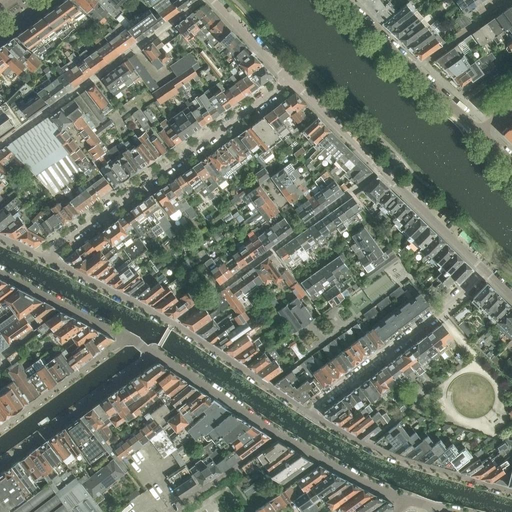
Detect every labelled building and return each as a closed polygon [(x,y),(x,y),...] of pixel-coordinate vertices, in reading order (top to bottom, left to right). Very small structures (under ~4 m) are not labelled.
[(42,18),(37,21),(38,22),(23,33),(22,32),(18,35),(18,36),(17,37),(30,50),(42,61),(44,59),(38,52),(37,50),(43,46),(48,52),(59,42),(58,40),(50,47),(47,43),(58,35),(61,40),(66,36),(67,38),(70,35),(75,30),(79,27),(86,21),(88,19),(78,9),(70,0),(65,0),(63,2),(64,3),(59,6),(50,13),(49,12),(45,15),(45,16),(42,18)] [(98,2),(96,0),(73,0),(81,6),(97,23),(98,21),(104,17),(108,12),(98,2)] [(96,0),(98,2),(100,1),(115,16),(120,12),(115,7),(107,0),(96,0)] [(169,0),(162,0),(152,7),(165,20),(172,15),(178,11),(172,3),(169,0)] [(176,0),(172,3),(178,11),(192,1),(191,1),(192,0),(176,0)] [(370,0),(364,5),(373,14),(390,0),(370,0)] [(394,6),(396,4),(393,1),(392,2),(390,0),(373,14),(382,23),(397,10),(394,6)] [(470,10),(463,0),(454,0),(464,13),(463,13),(464,14),(470,10)] [(463,0),(470,10),(476,6),(471,0),(463,0)] [(382,23),(381,23),(389,31),(416,10),(409,1),(397,10),(382,23)] [(193,12),(188,16),(194,23),(198,20),(210,9),(205,3),(193,12)] [(511,11),(509,8),(502,13),(511,27),(511,11)] [(198,20),(194,23),(200,29),(215,15),(210,9),(198,20)] [(124,28),(137,41),(160,24),(149,10),(125,28),(124,28)] [(416,10),(389,31),(397,38),(423,18),(416,10)] [(471,23),(467,18),(464,14),(463,13),(455,20),(462,29),(471,23)] [(511,27),(502,13),(494,18),(503,31),(507,28),(511,34),(511,27)] [(215,15),(200,29),(204,35),(220,20),(215,15)] [(182,20),(186,25),(186,26),(187,27),(195,37),(198,34),(200,36),(201,35),(201,36),(204,34),(204,35),(200,29),(194,23),(188,16),(182,20)] [(423,18),(397,38),(404,45),(430,26),(423,18)] [(494,18),(487,23),(500,42),(503,39),(499,34),(503,31),(494,18)] [(195,37),(187,27),(186,26),(186,25),(182,20),(175,26),(181,33),(185,38),(191,45),(194,42),(192,40),(195,37)] [(204,35),(209,40),(225,25),(220,20),(204,35)] [(430,26),(404,45),(412,52),(437,34),(443,29),(437,21),(430,26)] [(119,22),(113,27),(119,34),(130,46),(137,41),(124,28),(125,28),(119,22)] [(497,44),(500,42),(487,23),(479,29),(488,41),(492,38),(497,44)] [(225,25),(209,40),(207,42),(212,48),(219,41),(220,40),(230,30),(225,25)] [(106,28),(105,29),(124,50),(130,46),(119,34),(116,36),(109,28),(107,30),(106,28)] [(108,41),(107,42),(119,54),(124,50),(105,29),(103,31),(106,34),(111,40),(109,41),(108,41)] [(479,29),(472,34),(485,54),(487,56),(491,53),(491,52),(490,52),(484,44),(488,41),(479,29)] [(222,43),(216,49),(219,52),(225,46),(235,36),(230,30),(220,40),(219,41),(222,43)] [(437,34),(412,52),(420,60),(428,54),(442,44),(444,42),(437,34)] [(225,46),(227,49),(226,50),(223,53),(222,52),(220,54),(223,57),(226,55),(240,41),(235,36),(225,46)] [(95,37),(94,38),(113,59),(119,54),(107,42),(105,44),(104,42),(100,37),(97,39),(95,37)] [(27,50),(26,49),(25,50),(13,38),(4,45),(18,59),(22,55),(25,52),(27,50)] [(96,50),(95,50),(107,63),(113,59),(94,38),(92,40),(94,42),(98,47),(99,48),(96,50)] [(163,46),(164,45),(158,38),(152,42),(160,54),(165,51),(166,50),(163,46)] [(228,57),(225,60),(228,63),(230,61),(234,56),(235,56),(245,46),(240,41),(226,55),(228,57)] [(82,52),(79,55),(83,60),(93,73),(99,68),(83,47),(78,42),(76,44),(82,52)] [(152,42),(142,49),(151,60),(160,54),(152,42)] [(4,45),(0,48),(0,56),(17,74),(25,66),(23,64),(18,59),(4,45)] [(86,45),(83,47),(99,68),(107,63),(95,50),(92,52),(86,45)] [(439,64),(438,66),(441,69),(443,68),(444,69),(462,55),(464,54),(457,45),(435,60),(439,64)] [(234,56),(237,60),(233,64),(230,61),(228,63),(234,69),(234,68),(239,65),(239,64),(238,63),(251,53),(245,46),(235,56),(234,56)] [(27,50),(25,52),(29,56),(26,59),(22,55),(18,59),(23,64),(33,55),(32,54),(27,50)] [(151,60),(150,61),(157,69),(163,65),(162,63),(163,62),(165,65),(172,60),(170,58),(170,57),(165,51),(160,54),(151,60)] [(202,51),(198,54),(219,78),(224,74),(219,68),(218,69),(202,51)] [(70,61),(67,64),(80,82),(86,78),(77,64),(70,55),(67,52),(64,54),(67,57),(67,58),(70,61)] [(170,67),(176,77),(159,88),(143,67),(136,72),(142,80),(160,104),(178,92),(175,88),(182,84),(187,81),(192,77),(197,74),(194,71),(200,67),(190,53),(170,67)] [(251,53),(238,63),(239,64),(247,75),(262,64),(255,57),(251,53)] [(33,55),(23,64),(25,66),(31,72),(41,63),(33,55)] [(135,55),(127,60),(136,72),(143,67),(135,55)] [(447,73),(447,75),(449,77),(451,77),(452,77),(469,65),(462,55),(444,69),(447,73)] [(0,69),(2,72),(11,81),(17,74),(0,56),(0,69)] [(83,60),(77,64),(86,78),(93,73),(83,60)] [(127,60),(121,65),(134,83),(138,80),(139,83),(142,80),(136,72),(127,60)] [(452,77),(452,80),(454,83),(457,86),(459,87),(461,85),(464,83),(465,83),(467,82),(468,81),(470,78),(472,81),(482,73),(474,62),(469,65),(452,77)] [(67,64),(60,68),(73,87),(80,82),(67,64)] [(240,70),(237,73),(241,78),(251,91),(257,88),(247,75),(239,64),(239,65),(241,67),(239,68),(240,70)] [(247,75),(257,88),(273,76),(262,64),(247,75)] [(61,75),(57,78),(67,92),(73,87),(60,68),(60,69),(58,65),(55,68),(59,74),(60,74),(61,75)] [(121,65),(114,69),(127,87),(133,82),(134,83),(121,65)] [(48,72),(51,70),(48,66),(43,71),(46,74),(45,74),(45,75),(61,96),(67,92),(57,78),(54,80),(48,72)] [(114,69),(108,74),(119,90),(122,88),(123,90),(127,87),(114,69)] [(108,74),(101,79),(114,96),(121,91),(119,90),(108,74)] [(42,77),(43,78),(43,79),(44,80),(48,84),(44,87),(54,101),(61,96),(45,75),(42,77)] [(233,75),(230,77),(244,96),(251,91),(241,78),(237,81),(233,75)] [(229,82),(232,86),(228,89),(237,101),(244,96),(230,77),(227,80),(227,79),(223,83),(225,85),(229,82)] [(0,140),(23,123),(30,118),(36,114),(42,110),(49,105),(32,89),(25,83),(22,86),(17,90),(12,95),(7,101),(0,93),(0,140)] [(36,86),(32,89),(49,105),(54,101),(44,87),(41,83),(37,86),(36,86)] [(219,83),(216,85),(220,89),(223,93),(232,105),(237,101),(228,89),(225,91),(219,83)] [(94,84),(86,90),(104,114),(104,113),(105,114),(113,108),(108,101),(94,84)] [(182,84),(175,88),(178,92),(178,93),(185,89),(182,84)] [(210,89),(213,94),(216,97),(225,110),(232,105),(223,93),(220,89),(216,85),(210,89)] [(216,97),(213,94),(210,89),(209,89),(204,93),(208,97),(219,114),(225,110),(216,97)] [(197,96),(213,119),(219,114),(208,97),(204,93),(198,97),(197,96)] [(299,110),(306,105),(295,93),(286,99),(302,119),(308,126),(317,117),(316,116),(312,112),(306,117),(302,112),(299,110)] [(78,96),(74,100),(77,105),(82,101),(78,96)] [(194,98),(195,99),(193,101),(207,123),(213,119),(197,96),(194,98)] [(73,99),(61,108),(72,121),(80,115),(83,113),(81,109),(77,105),(74,100),(73,99)] [(286,99),(280,104),(289,116),(290,115),(297,123),(302,119),(286,99)] [(82,101),(77,105),(81,109),(85,106),(82,101)] [(207,123),(193,101),(189,104),(187,101),(185,103),(188,107),(201,126),(207,123)] [(280,104),(273,110),(286,127),(289,131),(293,128),(285,119),(289,116),(280,104)] [(85,106),(81,109),(83,113),(84,113),(85,114),(89,111),(85,106)] [(177,114),(178,115),(191,133),(201,126),(188,107),(177,114)] [(61,108),(48,118),(60,131),(64,128),(67,126),(72,121),(61,108)] [(278,133),(286,127),(273,110),(264,116),(278,133)] [(83,113),(80,115),(86,123),(92,130),(94,128),(96,127),(92,122),(89,117),(92,115),(89,111),(85,114),(84,113),(83,113)] [(156,112),(153,114),(159,122),(161,126),(175,144),(181,140),(168,122),(167,121),(165,118),(162,121),(156,112)] [(167,121),(168,122),(181,140),(191,133),(178,115),(177,114),(167,121)] [(72,121),(67,126),(69,129),(74,125),(78,130),(86,123),(80,115),(72,121)] [(130,116),(124,121),(126,125),(133,120),(130,116)] [(278,142),(281,139),(263,117),(250,127),(270,149),(273,146),(277,142),(278,142)] [(308,126),(301,132),(306,138),(323,123),(317,117),(308,126)] [(48,118),(41,122),(53,137),(54,136),(60,131),(48,118)] [(62,145),(56,138),(54,136),(53,137),(41,122),(23,135),(24,135),(11,144),(11,143),(10,144),(6,147),(19,159),(53,196),(61,191),(70,184),(84,173),(77,164),(70,154),(62,145)] [(86,123),(78,130),(85,139),(93,132),(92,130),(86,123)] [(323,123),(306,138),(308,140),(307,141),(307,142),(310,145),(311,145),(312,144),(313,145),(330,131),(323,123)] [(507,127),(501,133),(511,143),(511,124),(508,129),(507,127)] [(161,130),(158,133),(170,148),(175,144),(161,126),(159,127),(161,130)] [(256,144),(263,152),(258,156),(262,161),(273,153),(270,149),(250,127),(246,130),(257,144),(256,144)] [(60,131),(54,136),(56,138),(62,145),(71,138),(64,128),(60,131)] [(299,133),(298,131),(297,128),(293,130),(293,128),(289,131),(293,135),(295,138),(299,133)] [(98,129),(94,133),(98,138),(102,134),(98,129)] [(246,130),(237,136),(249,150),(256,144),(257,144),(246,130)] [(309,157),(303,163),(306,166),(309,163),(310,163),(319,153),(336,136),(330,131),(313,145),(312,146),(316,150),(309,157)] [(93,132),(85,139),(91,148),(93,147),(95,150),(96,150),(97,151),(98,150),(99,150),(104,146),(98,138),(94,133),(93,132)] [(145,133),(138,138),(155,159),(161,155),(148,138),(149,137),(148,137),(145,133)] [(154,133),(149,137),(148,138),(161,155),(167,150),(154,133)] [(135,134),(131,137),(136,143),(137,143),(138,145),(135,148),(148,164),(155,159),(138,138),(135,134)] [(227,164),(231,169),(230,169),(232,172),(242,164),(240,161),(251,153),(249,150),(237,136),(232,139),(224,145),(234,158),(227,164)] [(336,136),(319,153),(324,159),(341,141),(336,136)] [(71,138),(62,145),(70,154),(78,147),(71,138)] [(148,164),(135,148),(133,146),(131,147),(127,141),(124,144),(127,148),(142,168),(148,164)] [(324,159),(331,165),(332,163),(347,147),(341,141),(324,159)] [(112,148),(108,151),(110,154),(112,157),(117,154),(120,151),(135,172),(142,168),(127,148),(124,144),(118,148),(114,150),(112,148)] [(217,150),(227,164),(234,158),(224,145),(217,150)] [(108,151),(104,146),(99,150),(98,150),(97,151),(96,150),(95,150),(93,147),(91,148),(88,150),(96,160),(99,158),(101,156),(108,151)] [(14,159),(12,161),(15,163),(19,159),(6,147),(0,150),(0,151),(9,161),(12,158),(14,159)] [(78,147),(70,154),(77,164),(86,157),(78,147)] [(329,172),(332,175),(334,172),(336,170),(339,167),(353,153),(347,147),(332,163),(335,166),(329,172)] [(302,148),(293,154),(296,159),(305,152),(302,148)] [(230,169),(231,169),(227,164),(217,150),(208,156),(223,175),(226,173),(230,169)] [(7,164),(9,161),(0,151),(0,162),(7,170),(12,165),(11,163),(8,166),(7,164)] [(107,155),(110,154),(108,151),(101,156),(121,182),(129,176),(116,158),(111,161),(107,155)] [(120,151),(117,154),(119,156),(116,159),(116,158),(129,176),(135,172),(120,151)] [(256,153),(253,155),(260,163),(262,161),(258,156),(256,153)] [(341,171),(344,167),(347,170),(359,159),(353,153),(339,167),(336,170),(339,173),(341,171)] [(101,156),(99,158),(105,167),(100,170),(104,174),(114,187),(121,182),(101,156)] [(223,175),(208,156),(200,162),(215,181),(223,176),(223,175)] [(96,166),(92,161),(90,162),(86,157),(77,164),(84,173),(86,174),(90,171),(91,172),(97,168),(96,166)] [(347,170),(350,173),(344,178),(347,181),(349,180),(364,164),(359,159),(347,170)] [(215,182),(215,181),(200,162),(192,167),(207,188),(215,182)] [(309,163),(306,166),(310,173),(315,168),(310,163),(309,163)] [(364,164),(349,180),(354,185),(371,172),(371,171),(364,164)] [(192,167),(182,174),(195,191),(196,193),(200,190),(204,196),(218,186),(215,182),(207,188),(192,167)] [(94,176),(106,193),(112,189),(103,176),(100,178),(96,173),(99,171),(97,168),(91,172),(94,176)] [(264,168),(252,176),(259,185),(270,177),(264,168)] [(283,168),(271,177),(275,184),(293,170),(291,168),(286,172),(283,168)] [(297,176),(299,175),(295,169),(293,170),(275,184),(280,190),(293,181),(298,177),(297,176)] [(324,176),(325,178),(323,180),(336,198),(343,193),(327,171),(323,174),(325,176),(324,176)] [(0,194),(9,185),(8,183),(3,178),(4,177),(4,175),(4,173),(1,176),(0,174),(0,194)] [(182,174),(175,179),(187,196),(195,191),(182,174)] [(90,177),(87,178),(101,197),(106,193),(94,176),(91,178),(90,177)] [(362,190),(355,195),(358,198),(362,194),(364,192),(375,203),(389,189),(389,188),(388,187),(388,188),(386,186),(385,185),(383,183),(382,182),(380,180),(380,179),(379,179),(377,177),(378,177),(377,176),(376,177),(362,190)] [(293,181),(280,190),(285,196),(305,180),(303,178),(300,180),(298,177),(293,181)] [(321,177),(314,182),(315,183),(329,203),(336,198),(323,180),(321,177)] [(87,179),(88,180),(82,184),(86,189),(95,201),(101,197),(87,178),(87,179)] [(175,179),(168,184),(176,196),(178,199),(185,210),(190,207),(184,198),(187,196),(175,179)] [(305,180),(285,196),(290,203),(296,198),(302,193),(308,189),(305,186),(308,184),(305,180)] [(317,192),(314,194),(323,208),(329,203),(315,183),(309,188),(311,191),(314,189),(317,192)] [(89,205),(80,193),(78,195),(70,184),(67,187),(83,209),(89,205)] [(174,198),(176,196),(168,184),(161,189),(176,211),(178,214),(185,210),(178,199),(175,201),(174,198)] [(259,185),(241,198),(246,205),(247,204),(247,205),(264,192),(259,185)] [(67,187),(61,191),(66,197),(78,213),(83,209),(67,187)] [(310,197),(308,193),(311,191),(309,188),(308,189),(302,193),(316,212),(323,208),(314,194),(310,197)] [(86,189),(80,193),(89,205),(95,201),(86,189)] [(161,189),(154,193),(168,214),(169,216),(176,211),(161,189)] [(244,189),(237,195),(240,199),(247,193),(244,189)] [(389,189),(375,203),(379,206),(371,215),(373,217),(378,212),(382,210),(395,195),(389,189)] [(0,207),(10,200),(11,201),(17,196),(19,195),(16,190),(9,196),(0,203),(0,207)] [(53,196),(54,198),(58,203),(66,197),(61,191),(53,196)] [(264,192),(247,205),(249,208),(254,204),(256,207),(269,198),(264,192)] [(302,193),(296,198),(310,217),(316,212),(302,193)] [(233,198),(230,201),(233,204),(240,199),(237,195),(236,194),(232,196),(233,198)] [(156,210),(159,208),(151,195),(144,201),(159,222),(166,217),(164,215),(161,218),(156,210)] [(395,195),(382,210),(384,212),(385,212),(388,215),(402,202),(395,195)] [(7,214),(4,212),(9,208),(10,210),(21,202),(17,196),(11,201),(10,200),(0,207),(0,229),(18,217),(20,215),(17,211),(12,215),(10,212),(7,214)] [(66,197),(58,203),(59,206),(60,205),(71,219),(78,213),(66,197)] [(367,224),(359,212),(362,209),(352,197),(346,201),(355,214),(360,221),(364,226),(367,224)] [(54,198),(46,203),(51,210),(63,224),(71,219),(60,205),(59,206),(58,203),(54,198)] [(251,211),(254,214),(245,220),(248,224),(274,205),(269,198),(256,207),(251,211)] [(296,198),(290,203),(304,222),(310,217),(296,198)] [(144,201),(137,206),(149,222),(153,227),(159,222),(144,201)] [(346,201),(339,206),(349,219),(353,226),(360,221),(355,214),(346,201)] [(388,215),(384,220),(386,222),(391,216),(393,219),(392,220),(395,224),(410,209),(410,208),(409,209),(408,207),(402,201),(402,202),(388,215)] [(274,205),(248,224),(250,227),(259,221),(261,224),(265,221),(272,216),(276,213),(278,211),(274,205)] [(146,224),(149,222),(137,206),(131,211),(146,232),(147,231),(151,237),(155,235),(156,236),(164,231),(159,222),(153,227),(149,229),(146,224)] [(346,221),(349,219),(339,206),(333,211),(346,229),(347,231),(351,228),(346,221)] [(410,209),(395,224),(393,225),(397,228),(402,223),(406,227),(417,216),(412,211),(410,209)] [(51,210),(46,214),(57,228),(63,224),(51,210)] [(131,211),(124,216),(132,228),(139,237),(146,232),(131,211)] [(333,211),(327,215),(336,228),(340,233),(346,229),(333,211)] [(39,213),(31,221),(33,224),(35,222),(42,217),(39,213)] [(272,216),(286,235),(293,230),(283,218),(281,219),(276,213),(272,216)] [(42,217),(45,221),(53,232),(57,228),(46,214),(42,217)] [(337,236),(333,230),(336,228),(327,215),(320,219),(333,237),(334,239),(337,236)] [(124,216),(117,220),(117,221),(131,238),(132,238),(134,240),(136,238),(133,234),(133,235),(129,230),(132,228),(124,216)] [(272,216),(265,221),(279,240),(286,235),(272,216)] [(407,235),(400,242),(405,247),(426,225),(426,224),(426,225),(424,223),(425,223),(417,216),(406,227),(403,230),(407,235)] [(18,217),(0,229),(0,232),(7,235),(23,223),(18,217)] [(42,217),(35,222),(36,222),(40,227),(41,229),(42,228),(47,236),(53,232),(45,221),(42,217)] [(159,222),(164,231),(171,226),(166,217),(159,222)] [(320,219),(314,224),(328,243),(329,242),(328,240),(330,239),(333,237),(320,219)] [(139,237),(136,238),(134,240),(132,238),(131,238),(117,221),(103,231),(110,242),(110,243),(113,247),(117,252),(122,248),(132,261),(147,249),(138,238),(139,237)] [(259,225),(263,232),(273,245),(279,240),(265,221),(261,224),(259,225)] [(16,238),(15,238),(21,241),(40,227),(36,222),(27,229),(16,238)] [(23,223),(7,235),(15,238),(27,229),(23,223)] [(314,224),(308,228),(321,248),(323,247),(325,246),(328,243),(314,224)] [(257,227),(252,230),(255,234),(266,250),(273,245),(263,232),(259,225),(258,226),(260,228),(258,229),(257,227)] [(426,225),(405,247),(409,252),(415,246),(417,248),(420,247),(421,248),(436,234),(428,227),(427,225),(426,225)] [(40,227),(21,241),(27,245),(38,236),(36,235),(40,228),(41,229),(40,227)] [(364,227),(351,237),(355,243),(368,234),(364,227)] [(308,228),(301,233),(310,246),(314,250),(317,248),(318,250),(321,248),(308,228)] [(103,231),(89,240),(96,250),(98,252),(100,250),(110,243),(110,242),(103,231)] [(216,233),(212,236),(217,242),(221,239),(216,233)] [(307,248),(310,246),(301,233),(295,237),(309,257),(311,259),(314,257),(307,248)] [(248,239),(251,242),(260,254),(266,250),(255,234),(248,239)] [(355,243),(350,247),(355,253),(356,252),(373,240),(368,234),(355,243)] [(420,250),(423,254),(418,260),(423,265),(425,262),(445,242),(444,242),(443,241),(436,234),(421,248),(420,250)] [(38,236),(27,245),(33,248),(44,240),(38,236)] [(295,237),(289,242),(301,259),(302,259),(305,257),(306,259),(309,257),(295,237)] [(89,240),(82,246),(89,255),(96,250),(89,240)] [(356,252),(359,257),(358,258),(359,260),(378,247),(373,240),(356,252)] [(234,246),(238,251),(247,264),(253,259),(245,247),(241,241),(234,246)] [(251,242),(245,247),(253,259),(260,254),(251,242)] [(298,262),(301,259),(289,242),(282,246),(296,266),(299,263),(298,262)] [(445,242),(425,262),(425,263),(426,263),(426,264),(427,264),(428,264),(428,265),(429,265),(430,264),(431,264),(432,264),(432,263),(435,261),(440,266),(454,251),(447,244),(446,244),(445,243),(445,242)] [(82,246),(76,251),(82,260),(89,255),(82,246)] [(282,246),(276,251),(285,264),(288,261),(293,268),(296,266),(282,246)] [(82,260),(73,266),(88,273),(107,259),(108,260),(114,255),(113,255),(117,252),(113,247),(104,255),(100,250),(98,252),(96,250),(89,255),(82,260)] [(359,260),(358,260),(364,267),(369,263),(374,268),(379,265),(387,259),(383,254),(378,247),(359,260)] [(403,248),(399,253),(402,258),(407,252),(403,248)] [(383,254),(387,259),(393,254),(390,249),(383,254)] [(76,251),(64,260),(73,266),(82,260),(76,251)] [(238,251),(231,256),(232,258),(240,268),(247,264),(238,251)] [(436,269),(440,272),(435,277),(441,282),(463,260),(462,260),(461,259),(454,251),(440,266),(436,269)] [(203,256),(206,261),(204,263),(210,271),(219,284),(226,279),(213,261),(211,258),(207,253),(203,256)] [(273,253),(268,257),(280,274),(286,270),(280,263),(273,253)] [(240,268),(232,258),(227,262),(221,254),(219,256),(232,275),(240,268)] [(389,258),(392,263),(397,259),(394,254),(389,258)] [(110,262),(116,257),(114,255),(108,260),(107,259),(88,273),(89,274),(97,278),(113,266),(110,262)] [(165,259),(168,263),(173,259),(170,255),(165,259)] [(219,256),(213,261),(226,279),(232,275),(219,256)] [(332,261),(341,273),(345,279),(352,274),(339,256),(332,261)] [(268,257),(260,263),(277,287),(275,288),(280,296),(285,292),(292,301),(297,297),(287,285),(284,281),(285,281),(280,274),(268,257)] [(389,258),(384,261),(387,267),(392,263),(389,258)] [(150,260),(148,262),(153,269),(152,271),(152,272),(149,274),(151,276),(158,271),(155,267),(150,260)] [(186,260),(181,263),(186,270),(191,267),(186,260)] [(463,261),(463,260),(441,282),(434,288),(429,293),(436,303),(441,299),(435,292),(437,290),(440,292),(446,286),(453,279),(458,284),(459,283),(468,274),(472,270),(472,269),(465,262),(463,261)] [(105,282),(115,288),(115,287),(134,273),(131,270),(136,266),(132,261),(118,272),(105,282)] [(338,275),(341,273),(332,261),(326,265),(341,287),(343,285),(342,284),(343,283),(338,275)] [(384,261),(379,265),(382,270),(387,267),(384,261)] [(275,288),(277,287),(260,263),(253,268),(262,281),(265,285),(269,281),(274,289),(275,288)] [(326,265),(320,269),(332,287),(335,285),(338,289),(341,287),(326,265)] [(379,265),(374,268),(377,274),(382,270),(379,265)] [(113,266),(97,278),(105,282),(118,272),(113,266)] [(262,288),(259,283),(262,281),(253,268),(247,272),(260,291),(264,289),(263,287),(262,288)] [(374,268),(369,272),(372,277),(377,274),(374,268)] [(320,269),(313,274),(325,292),(332,287),(320,269)] [(285,281),(284,281),(287,285),(294,281),(286,270),(280,274),(285,281)] [(128,294),(144,282),(136,271),(134,273),(115,287),(128,294)] [(168,284),(169,285),(146,302),(153,307),(176,289),(182,285),(192,278),(188,272),(178,279),(177,278),(168,284)] [(247,272),(241,277),(256,298),(262,294),(260,291),(247,272)] [(369,272),(364,276),(367,281),(372,277),(369,272)] [(307,278),(318,294),(319,296),(325,292),(313,274),(307,278)] [(156,280),(158,284),(139,299),(146,302),(169,285),(168,284),(164,278),(162,277),(161,277),(159,277),(156,279),(156,280)] [(241,277),(235,281),(250,302),(256,298),(241,277)] [(307,278),(300,283),(307,293),(313,301),(317,297),(319,296),(318,294),(307,278)] [(131,295),(139,299),(158,284),(156,280),(148,286),(146,283),(131,295)] [(235,281),(229,286),(244,307),(245,305),(246,306),(250,302),(235,281)] [(297,297),(298,299),(305,295),(296,283),(294,281),(287,285),(297,297)] [(473,299),(471,301),(478,308),(481,305),(495,291),(494,290),(490,286),(489,286),(487,284),(488,284),(486,283),(472,298),(473,299)] [(0,301),(17,288),(8,284),(0,290),(0,301)] [(431,284),(426,289),(429,293),(434,288),(431,284)] [(327,300),(340,291),(338,289),(335,285),(332,287),(325,292),(319,296),(317,297),(318,299),(323,295),(327,300)] [(244,307),(229,286),(220,292),(230,305),(234,311),(237,315),(244,311),(247,308),(246,306),(245,305),(244,307)] [(16,312),(14,314),(18,319),(42,301),(17,288),(0,301),(0,303),(3,308),(4,307),(7,312),(13,308),(16,312)] [(153,307),(162,311),(181,296),(176,289),(153,307)] [(349,294),(346,290),(341,293),(340,291),(327,300),(331,307),(349,294)] [(481,305),(478,308),(486,315),(489,313),(503,299),(502,298),(500,297),(500,296),(495,291),(481,305)] [(173,318),(180,313),(182,312),(184,310),(186,308),(194,303),(186,292),(181,296),(162,311),(173,318)] [(220,292),(209,300),(216,310),(218,314),(230,305),(220,292)] [(419,293),(373,329),(384,343),(430,308),(419,293)] [(273,296),(267,300),(272,308),(278,303),(273,296)] [(277,311),(288,326),(285,328),(290,334),(302,327),(296,318),(289,309),(300,301),(298,299),(297,297),(292,301),(277,311)] [(507,304),(507,303),(503,299),(489,313),(486,315),(491,320),(488,323),(491,326),(494,323),(510,306),(509,305),(507,304)] [(15,321),(0,332),(9,345),(32,328),(26,320),(32,316),(37,323),(38,322),(38,323),(56,309),(42,301),(18,319),(15,321)] [(300,301),(289,309),(296,318),(309,309),(307,306),(304,308),(300,301)] [(180,321),(179,322),(194,331),(212,318),(218,314),(216,310),(209,315),(202,305),(195,310),(180,321)] [(451,317),(458,325),(462,321),(471,314),(464,305),(463,306),(464,306),(460,309),(459,309),(459,310),(456,312),(455,313),(452,316),(451,317)] [(494,323),(491,326),(493,327),(495,324),(502,331),(511,321),(511,307),(510,306),(494,323)] [(309,309),(296,318),(302,327),(303,327),(313,320),(308,313),(311,311),(309,309)] [(59,311),(33,330),(40,339),(51,331),(70,317),(69,316),(69,317),(69,316),(69,317),(67,316),(68,315),(60,311),(59,311)] [(212,318),(194,331),(205,339),(234,318),(237,315),(234,311),(216,324),(212,318)] [(237,315),(234,318),(239,325),(213,344),(222,350),(245,333),(241,328),(246,325),(244,322),(249,318),(244,311),(237,315)] [(74,319),(71,318),(71,317),(48,334),(54,343),(56,342),(59,345),(60,343),(61,344),(70,337),(85,325),(85,324),(83,323),(82,323),(75,319),(74,319)] [(234,318),(205,339),(211,343),(213,344),(239,325),(234,318)] [(245,333),(222,350),(232,356),(251,343),(248,337),(262,327),(263,328),(267,326),(263,321),(260,323),(245,334),(245,333)] [(469,329),(462,321),(458,325),(465,333),(469,329)] [(511,321),(502,331),(511,340),(511,338),(511,321)] [(362,331),(362,332),(364,335),(365,334),(376,349),(383,344),(383,343),(382,343),(373,329),(368,332),(361,322),(357,325),(362,331)] [(352,327),(360,338),(358,340),(368,354),(376,349),(365,334),(364,335),(362,332),(362,331),(357,325),(356,324),(352,327)] [(441,324),(433,330),(444,344),(453,338),(452,338),(441,324)] [(74,342),(62,352),(65,356),(70,353),(73,350),(79,346),(79,345),(83,342),(91,337),(98,332),(97,331),(95,330),(85,325),(70,337),(74,342)] [(440,354),(445,351),(449,356),(452,354),(444,344),(433,330),(426,336),(440,354)] [(489,330),(484,335),(490,340),(494,336),(489,330)] [(0,351),(9,345),(0,332),(0,351)] [(91,337),(100,350),(108,344),(114,340),(113,339),(112,339),(110,338),(110,337),(108,337),(105,335),(104,335),(103,334),(102,334),(100,332),(99,332),(98,332),(91,337)] [(368,354),(358,340),(354,343),(346,332),(342,334),(345,338),(345,339),(361,360),(368,354)] [(422,339),(417,343),(429,359),(431,361),(440,354),(426,336),(422,339)] [(91,337),(83,342),(93,355),(100,350),(91,337)] [(257,346),(261,343),(258,338),(251,343),(232,356),(239,361),(258,348),(257,346)] [(345,339),(341,342),(343,345),(344,345),(346,348),(342,351),(353,366),(361,360),(345,339)] [(79,346),(73,350),(75,352),(78,350),(86,360),(88,358),(88,359),(93,355),(83,342),(79,345),(79,346)] [(330,342),(326,346),(345,372),(353,366),(342,351),(339,354),(330,342)] [(429,359),(417,343),(409,349),(420,363),(426,358),(428,360),(429,359)] [(296,344),(291,348),(299,359),(304,356),(296,344)] [(73,370),(74,369),(65,356),(62,352),(57,346),(49,352),(53,357),(57,362),(67,375),(67,374),(70,372),(72,371),(73,369),(73,370)] [(262,353),(246,365),(255,372),(274,359),(278,356),(272,346),(262,353)] [(322,349),(330,360),(326,363),(337,377),(345,372),(326,346),(322,349)] [(258,348),(239,361),(246,365),(262,353),(258,348)] [(409,349),(401,354),(414,371),(418,376),(425,371),(420,363),(409,349)] [(84,362),(84,361),(86,360),(78,350),(75,352),(73,350),(70,353),(72,355),(72,354),(80,365),(84,362)] [(70,353),(65,356),(74,369),(80,365),(72,354),(72,355),(70,353)] [(401,355),(393,361),(404,376),(409,382),(410,381),(410,375),(414,371),(401,354),(401,355)] [(466,364),(459,354),(454,358),(459,364),(462,367),(466,364)] [(12,365),(5,370),(13,381),(28,402),(41,393),(24,369),(25,369),(18,360),(16,362),(10,355),(6,357),(12,365)] [(311,356),(303,362),(308,368),(311,365),(315,371),(312,374),(315,377),(323,388),(328,384),(330,383),(318,365),(315,361),(314,360),(311,356)] [(53,357),(44,365),(56,382),(57,382),(67,375),(57,362),(53,357)] [(25,369),(24,369),(41,393),(56,382),(44,365),(39,359),(25,369)] [(264,378),(268,381),(282,371),(274,359),(255,372),(264,378)] [(393,361),(385,367),(395,381),(397,383),(398,382),(397,381),(404,376),(393,361)] [(303,362),(300,364),(312,380),(315,377),(312,374),(308,368),(303,362)] [(160,363),(159,363),(156,363),(155,363),(151,366),(150,367),(151,367),(149,368),(148,368),(148,369),(146,370),(143,372),(143,373),(141,374),(140,374),(148,386),(151,384),(153,387),(159,383),(156,380),(169,370),(167,369),(164,367),(164,366),(160,363)] [(321,363),(318,365),(330,383),(331,382),(337,377),(326,363),(323,366),(321,363)] [(283,387),(296,377),(294,375),(299,371),(296,367),(273,384),(279,388),(281,389),(282,388),(282,387),(283,386),(283,387)] [(389,386),(395,381),(385,367),(377,373),(389,389),(391,388),(389,386)] [(178,377),(176,375),(172,372),(170,371),(169,370),(156,380),(159,383),(153,387),(156,391),(164,385),(165,386),(168,384),(168,385),(179,377),(178,376),(178,377)] [(389,389),(377,373),(372,376),(372,377),(369,379),(384,400),(387,398),(383,394),(389,389)] [(144,388),(148,386),(140,374),(138,376),(135,378),(135,379),(134,378),(132,380),(141,393),(145,390),(144,388)] [(437,377),(441,383),(445,380),(441,374),(437,377)] [(281,389),(280,389),(286,393),(287,394),(306,380),(303,376),(298,380),(296,377),(283,387),(283,386),(282,387),(282,388),(281,389)] [(186,382),(179,377),(168,385),(168,384),(165,386),(164,385),(156,391),(159,396),(165,403),(169,400),(188,383),(187,383),(187,382),(186,382)] [(306,380),(287,394),(288,394),(287,394),(295,399),(297,396),(311,386),(312,387),(315,384),(312,380),(308,382),(306,379),(306,380)] [(378,395),(379,397),(377,398),(381,403),(384,400),(369,379),(358,387),(365,395),(370,402),(378,395)] [(130,382),(126,385),(126,384),(125,385),(136,400),(141,397),(142,396),(141,393),(132,380),(131,381),(130,382)] [(25,405),(27,403),(28,402),(13,381),(7,385),(23,406),(25,405)] [(169,400),(165,403),(152,413),(150,411),(149,412),(150,415),(154,419),(157,423),(162,419),(165,417),(185,401),(184,400),(197,389),(196,389),(195,388),(195,387),(194,388),(191,385),(190,385),(189,384),(188,383),(188,384),(188,383),(188,384),(188,383),(169,400)] [(148,391),(153,387),(151,384),(148,386),(144,388),(145,390),(141,393),(142,396),(141,397),(148,406),(154,401),(148,391)] [(318,392),(320,390),(315,384),(312,387),(311,386),(297,396),(295,399),(301,403),(301,402),(303,402),(303,403),(317,393),(318,392)] [(7,385),(0,389),(0,397),(12,414),(13,414),(12,414),(13,414),(12,413),(14,412),(14,413),(17,410),(21,408),(23,406),(7,385)] [(124,386),(117,391),(128,407),(135,401),(136,400),(125,385),(124,386)] [(413,388),(416,392),(420,397),(424,394),(417,385),(413,388)] [(159,396),(156,391),(153,387),(148,391),(154,401),(159,396)] [(358,387),(352,392),(350,393),(360,407),(362,409),(367,406),(364,403),(363,404),(359,399),(365,395),(358,387)] [(185,401),(165,417),(167,420),(179,411),(181,413),(184,410),(185,411),(206,395),(205,394),(204,394),(203,393),(197,389),(184,400),(185,401)] [(111,395),(108,397),(119,413),(121,416),(123,415),(128,422),(134,417),(135,417),(128,407),(117,391),(116,391),(115,392),(114,393),(111,395)] [(420,397),(416,392),(411,396),(415,402),(421,398),(420,397)] [(348,395),(346,396),(343,398),(341,400),(347,408),(353,405),(356,410),(360,407),(350,393),(349,393),(349,394),(348,395)] [(184,410),(181,413),(187,421),(202,409),(213,401),(213,400),(206,395),(185,411),(184,410)] [(0,397),(0,413),(4,420),(12,414),(0,397)] [(102,402),(101,403),(112,419),(119,413),(108,397),(102,401),(102,402)] [(136,400),(135,401),(141,411),(148,406),(141,397),(136,400)] [(324,413),(324,415),(323,416),(324,416),(328,419),(329,419),(330,420),(331,420),(347,408),(341,400),(330,407),(330,408),(325,412),(324,412),(324,413)] [(135,401),(128,407),(135,417),(141,411),(135,401)] [(218,404),(216,403),(217,402),(216,402),(215,402),(213,401),(202,409),(205,414),(187,429),(193,436),(194,439),(198,436),(203,432),(204,434),(232,413),(231,412),(230,412),(230,411),(230,412),(226,409),(223,407),(224,407),(223,407),(220,405),(219,404),(218,404)] [(339,425),(340,426),(341,426),(342,427),(343,427),(347,429),(376,407),(372,402),(367,406),(362,409),(357,412),(358,413),(353,416),(341,424),(339,425)] [(100,403),(99,404),(98,404),(93,408),(104,422),(105,424),(112,419),(101,403),(100,403)] [(347,430),(355,435),(381,416),(378,412),(379,411),(376,407),(347,429),(347,430)] [(90,410),(85,413),(96,428),(104,422),(93,408),(92,409),(90,411),(90,410)] [(333,421),(338,425),(338,424),(339,425),(341,424),(353,416),(347,408),(331,420),(333,421)] [(193,436),(187,429),(205,414),(202,409),(187,421),(181,413),(179,411),(167,420),(165,417),(162,419),(157,423),(161,429),(155,434),(149,439),(163,458),(171,453),(175,449),(186,441),(187,441),(193,436)] [(65,428),(87,458),(97,472),(91,476),(81,484),(93,498),(93,499),(120,478),(123,481),(127,477),(125,474),(126,473),(125,472),(129,470),(121,460),(113,450),(105,441),(106,441),(96,428),(85,413),(83,415),(84,415),(83,415),(84,416),(80,418),(80,417),(76,420),(77,420),(75,421),(72,424),(71,424),(68,427),(68,426),(67,426),(68,427),(65,428)] [(112,419),(105,424),(107,426),(112,423),(115,427),(124,420),(121,416),(119,413),(112,419)] [(203,432),(198,436),(199,438),(203,435),(206,440),(208,440),(211,438),(212,440),(215,439),(215,440),(237,423),(236,422),(240,418),(232,413),(204,434),(203,432)] [(385,413),(381,416),(386,423),(387,423),(391,421),(385,413)] [(161,429),(157,423),(154,419),(150,415),(147,417),(149,421),(146,423),(155,434),(161,429)] [(381,416),(355,435),(364,440),(365,439),(371,434),(373,434),(387,423),(386,423),(381,416)] [(212,440),(215,444),(214,445),(217,449),(222,445),(221,445),(228,440),(229,441),(251,425),(250,424),(250,425),(243,421),(243,420),(242,420),(240,418),(236,422),(237,423),(215,440),(215,439),(212,440)] [(113,435),(108,429),(107,427),(107,426),(105,424),(104,422),(96,428),(106,441),(113,435)] [(143,424),(144,427),(141,429),(148,440),(149,439),(155,434),(146,423),(145,424),(144,423),(143,424)] [(373,443),(380,446),(391,451),(409,437),(406,433),(398,423),(373,443)] [(251,425),(229,441),(228,440),(221,445),(222,445),(224,449),(227,447),(230,451),(258,430),(251,425)] [(59,432),(58,433),(81,462),(87,458),(65,428),(64,429),(64,428),(62,430),(59,432)] [(421,441),(419,437),(412,428),(406,433),(409,437),(391,451),(403,455),(421,441)] [(134,431),(134,432),(133,433),(142,445),(148,440),(141,429),(137,432),(135,430),(134,431)] [(230,451),(231,452),(219,461),(212,452),(208,455),(221,472),(223,471),(231,466),(241,458),(252,449),(255,446),(256,447),(269,437),(258,430),(230,451)] [(419,437),(421,441),(403,455),(416,459),(434,444),(431,441),(424,432),(419,437)] [(58,433),(57,433),(48,440),(49,442),(60,456),(65,463),(71,470),(81,484),(91,476),(81,462),(58,433)] [(130,437),(127,440),(135,450),(142,445),(133,433),(131,434),(130,433),(129,435),(130,437)] [(434,444),(416,459),(428,463),(446,448),(443,445),(444,444),(437,436),(431,441),(434,444)] [(503,442),(495,448),(499,453),(503,451),(504,451),(511,445),(511,441),(509,444),(507,440),(506,438),(502,441),(503,442)] [(122,441),(119,443),(128,455),(135,450),(127,440),(123,443),(122,441)] [(443,445),(446,448),(428,463),(441,467),(459,452),(456,448),(449,440),(444,444),(443,445)] [(38,447),(52,467),(61,460),(47,443),(46,441),(38,447)] [(186,441),(175,449),(177,452),(184,447),(189,454),(193,451),(186,441),(187,441),(186,441)] [(278,441),(277,441),(256,456),(262,464),(263,465),(287,446),(284,445),(278,441)] [(117,447),(113,450),(121,460),(128,455),(119,443),(115,445),(117,447)] [(459,452),(441,467),(454,471),(454,470),(472,456),(462,444),(456,448),(459,452)] [(287,447),(287,446),(263,465),(262,464),(257,468),(260,471),(260,470),(264,475),(266,474),(295,452),(295,451),(287,447)] [(57,475),(52,468),(52,467),(38,447),(29,454),(43,476),(47,482),(57,475)] [(180,467),(166,477),(181,499),(202,485),(190,469),(188,470),(177,453),(177,452),(175,449),(171,453),(180,467)] [(480,450),(480,449),(474,453),(474,454),(472,455),(475,458),(482,453),(480,450)] [(491,459),(469,475),(480,479),(495,467),(493,463),(506,454),(504,451),(503,451),(499,453),(491,459)] [(296,452),(266,474),(282,483),(312,462),(312,461),(296,452)] [(29,454),(20,461),(35,481),(43,476),(29,454)] [(208,455),(203,459),(215,477),(221,472),(208,455)] [(256,456),(241,467),(247,475),(257,468),(262,464),(256,456)] [(460,472),(459,472),(469,475),(491,459),(489,456),(486,459),(481,462),(479,459),(460,472)] [(504,465),(511,461),(509,458),(499,464),(495,467),(480,479),(491,482),(491,481),(507,469),(504,465)] [(203,459),(196,464),(208,481),(215,477),(203,459)] [(20,461),(12,466),(33,496),(42,490),(41,489),(40,490),(33,483),(35,481),(20,461)] [(196,464),(190,469),(202,485),(208,481),(196,464)] [(296,481),(290,486),(298,496),(331,472),(330,472),(329,471),(328,471),(323,468),(319,465),(318,466),(307,474),(296,481)] [(5,472),(0,475),(0,498),(1,500),(8,496),(17,509),(33,496),(12,466),(5,472)] [(511,469),(494,483),(507,486),(508,486),(508,485),(511,486),(511,469)] [(68,473),(66,470),(58,476),(57,475),(47,482),(48,484),(69,511),(103,511),(93,499),(93,498),(81,484),(71,470),(68,473)] [(340,477),(339,477),(334,474),(332,473),(331,472),(298,496),(293,500),(299,510),(300,511),(303,511),(309,508),(308,506),(314,502),(320,498),(319,495),(343,479),(342,478),(340,477)] [(246,476),(236,483),(240,487),(250,480),(246,476)] [(343,479),(319,495),(320,498),(314,502),(318,506),(352,483),(350,482),(348,482),(348,481),(344,479),(343,479)] [(254,483),(243,491),(247,497),(258,489),(254,483)] [(308,506),(309,508),(303,511),(315,511),(326,504),(331,510),(338,505),(362,489),(361,488),(356,486),(353,484),(352,483),(318,506),(314,502),(308,506)] [(17,509),(14,511),(69,511),(48,484),(41,489),(42,490),(33,496),(17,509)] [(285,489),(285,490),(282,493),(288,502),(293,500),(298,496),(290,486),(285,489)] [(349,511),(355,508),(374,495),(365,490),(362,489),(338,505),(340,507),(333,511),(349,511)] [(277,495),(272,499),(275,503),(273,504),(277,510),(288,502),(282,493),(278,496),(277,495)] [(382,499),(374,495),(355,508),(357,511),(367,511),(384,500),(382,499)] [(0,511),(12,511),(14,511),(17,509),(8,496),(1,500),(0,498),(0,511)] [(277,510),(273,504),(275,503),(272,499),(267,503),(255,511),(275,511),(277,510)] [(393,505),(384,500),(367,511),(387,511),(393,508),(393,507),(393,505)]
